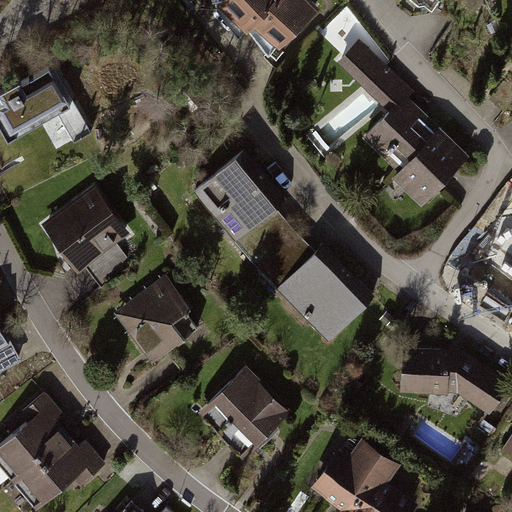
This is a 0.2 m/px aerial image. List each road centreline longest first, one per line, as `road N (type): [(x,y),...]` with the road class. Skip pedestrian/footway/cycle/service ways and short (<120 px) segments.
road 1 (residential): [(511,354),(368,257),(258,121),(256,72),(215,21)]
road 2 (residential): [(215,511),(96,401),(41,324),(0,243)]
